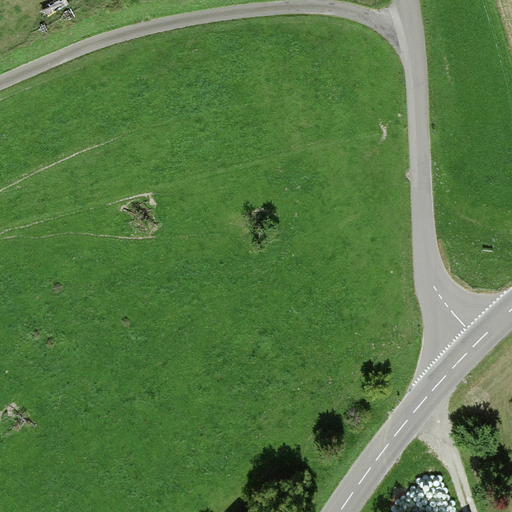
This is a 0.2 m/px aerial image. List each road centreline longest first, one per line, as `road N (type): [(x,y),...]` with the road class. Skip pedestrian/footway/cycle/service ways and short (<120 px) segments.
road 1 (unclassified): [(415,42),(356,14),(274,11),(144,32),(0,88)]
road 2 (unclassified): [(426,170),(429,394)]
road 3 (tertiary): [(429,394),(340,511)]
road 4 (unclassified): [(415,42),(426,170)]
road 5 (track): [(429,394),(467,511)]
